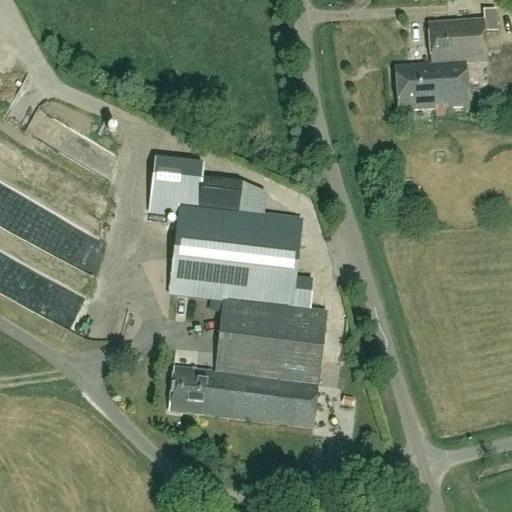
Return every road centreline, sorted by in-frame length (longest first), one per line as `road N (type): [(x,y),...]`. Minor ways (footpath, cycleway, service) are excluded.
road 1 (unclassified): [(422,465),(295,497),(213,494),(150,453),(49,353),(0,324)]
road 2 (unclassified): [(422,465),(328,171),(298,0)]
road 3 (track): [(6,0),(62,95),(108,117)]
